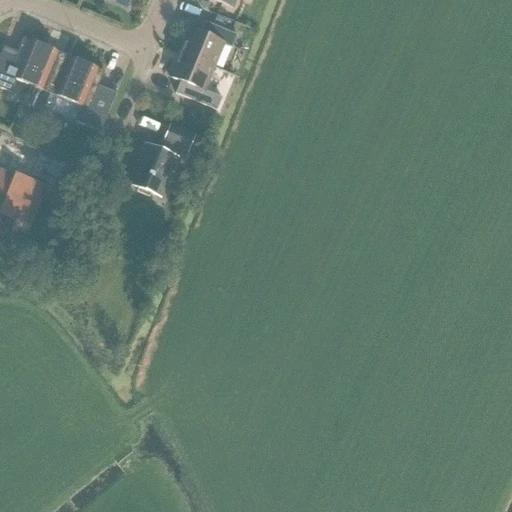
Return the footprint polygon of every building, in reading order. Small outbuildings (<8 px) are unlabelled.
[(99,0),(127,11),(131,0),(99,0)] [(209,0),(232,9),(236,0),(209,0)] [(223,46),(231,49),(237,37),(204,23),(199,35),(189,31),(179,55),(214,69),(223,46)] [(23,39),(17,54),(3,48),(0,55),(0,89),(10,94),(15,81),(28,86),(44,48),(23,39)] [(48,95),(63,56),(44,48),(28,86),(48,95)] [(214,69),(179,55),(169,79),(180,83),(175,95),(227,117),(232,103),(204,92),(214,69)] [(98,87),(104,73),(63,56),(48,95),(79,108),(73,122),(100,133),(116,95),(98,87)] [(178,160),(173,157),(176,148),(188,153),(194,137),(170,127),(163,142),(166,144),(162,153),(145,146),(129,186),(160,198),(170,172),(172,173),(178,160)] [(17,131),(14,139),(26,144),(29,135),(17,131)] [(0,242),(2,242),(4,241),(6,240),(7,239),(8,237),(14,223),(27,228),(43,187),(14,175),(12,180),(1,176),(2,173),(1,172),(0,174),(0,242)]
